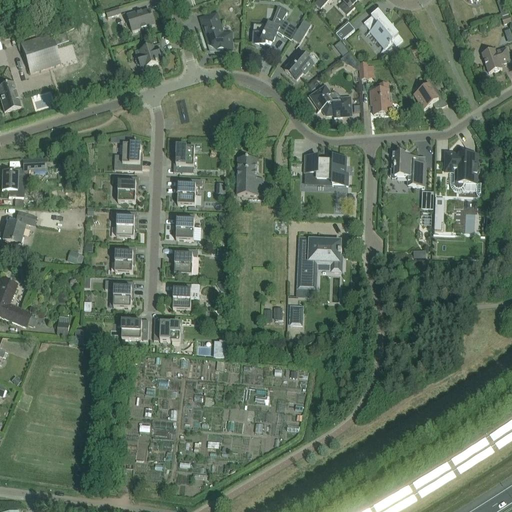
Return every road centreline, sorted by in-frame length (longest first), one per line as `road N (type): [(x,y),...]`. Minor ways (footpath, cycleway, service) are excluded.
road 1 (residential): [(151,307),(159,118),(152,94)]
road 2 (residential): [(371,141),(313,139),(259,85),(237,77),(195,80)]
road 3 (residential): [(0,142),(152,94)]
road 4 (residential): [(371,141),(447,135),(511,93)]
road 5 (unclassified): [(149,511),(0,490)]
